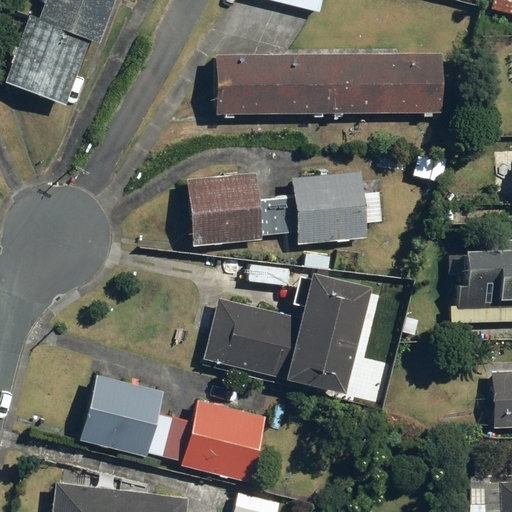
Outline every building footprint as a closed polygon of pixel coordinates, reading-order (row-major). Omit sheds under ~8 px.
[(0,79),(0,83),(59,106),(84,42),(93,45),(110,0),(40,0),(33,20),(24,16),(0,79)] [(317,0),(263,0),(315,13),(317,0)] [(511,0),(489,0),(487,10),(511,15),(511,0)] [(207,56),(208,115),(434,114),(435,54),(207,56)] [(409,176),(436,183),(443,157),(415,150),(409,176)] [(511,194),(511,217),(511,155),(494,156),(493,194),(511,194)] [(252,200),(256,237),(289,234),(291,248),(365,241),(359,173),(283,180),(284,197),(252,200)] [(250,174),(179,181),(185,248),(256,241),(256,237),(252,200),(250,174)] [(502,253),(445,253),(444,325),(511,326),(511,236),(503,237),(502,253)] [(214,299),(199,360),(277,378),(276,382),(336,396),(361,290),(303,276),(303,279),(292,277),(285,306),(295,308),(292,318),(214,299)] [(511,371),(486,372),(488,428),(511,427),(511,371)] [(158,391),(89,375),(73,444),(142,460),(153,412),(158,391)] [(153,412),(142,460),(243,485),(261,412),(196,396),(190,421),(153,412)] [(511,511),(511,478),(466,478),(465,511),(511,511)] [(181,511),(183,498),(50,483),(46,511),(181,511)] [(233,492),(228,511),(272,511),(275,503),(233,492)]
